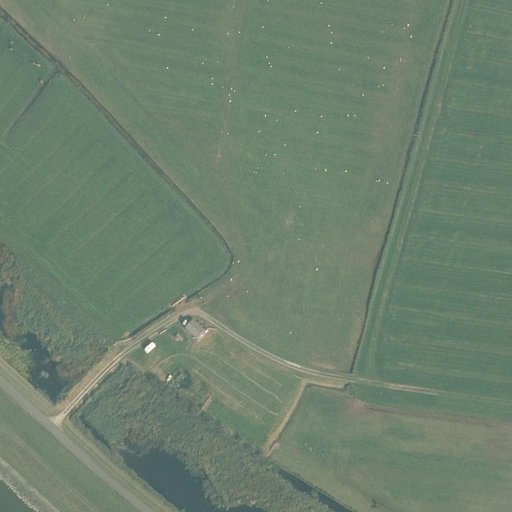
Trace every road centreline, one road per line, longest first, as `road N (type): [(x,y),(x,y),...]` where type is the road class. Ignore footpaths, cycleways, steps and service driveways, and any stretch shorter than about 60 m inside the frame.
road 1 (track): [(362,380),(273,358),(193,310),(118,357),(51,428)]
road 2 (tertiary): [(148,511),(0,381)]
